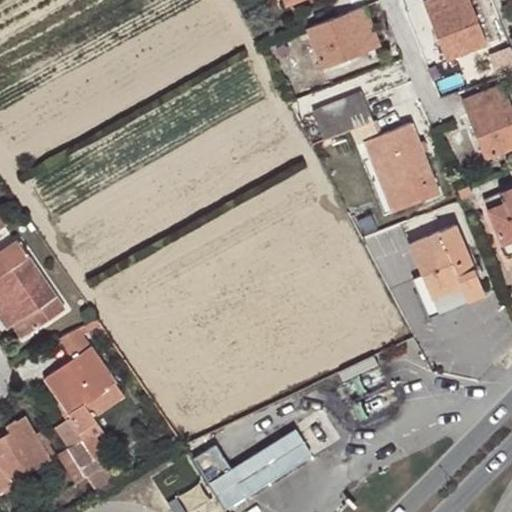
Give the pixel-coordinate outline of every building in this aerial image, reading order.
[(486,44),(469,0),(428,0),(425,1),(447,59),(486,44)] [(380,46),(364,6),(306,29),(323,68),(380,46)] [(511,148),(511,107),(503,84),(463,99),(487,158),(511,148)] [(373,121),(363,95),(314,113),(324,139),(373,121)] [(364,142),(372,161),(380,159),(400,209),(439,194),(411,124),(364,142)] [(380,159),(372,161),(392,212),(400,209),(380,159)] [(502,244),(511,240),(511,187),(483,199),(502,244)] [(410,243),(422,276),(432,297),(461,287),(467,301),(485,294),(457,225),(410,243)] [(511,253),(511,240),(502,244),(507,256),(511,253)] [(0,295),(18,324),(27,337),(63,312),(17,244),(0,254),(0,295)] [(432,297),(422,276),(408,280),(423,317),(467,301),(461,287),(432,297)] [(18,324),(0,295),(0,321),(6,331),(18,324)] [(88,477),(104,466),(82,433),(97,423),(95,418),(125,397),(92,348),(46,378),(70,418),(56,428),(70,449),(88,477)] [(353,399),(387,383),(373,355),(339,371),(353,399)] [(0,470),(3,469),(12,483),(51,459),(26,417),(6,427),(9,433),(0,438),(0,470)] [(295,429),(230,467),(247,493),(310,455),(295,429)] [(192,458),(224,508),(247,493),(230,467),(216,444),(192,458)] [(76,484),(88,477),(70,449),(58,456),(74,485),(76,484)] [(0,494),(14,486),(12,483),(3,469),(0,470),(0,494)]
